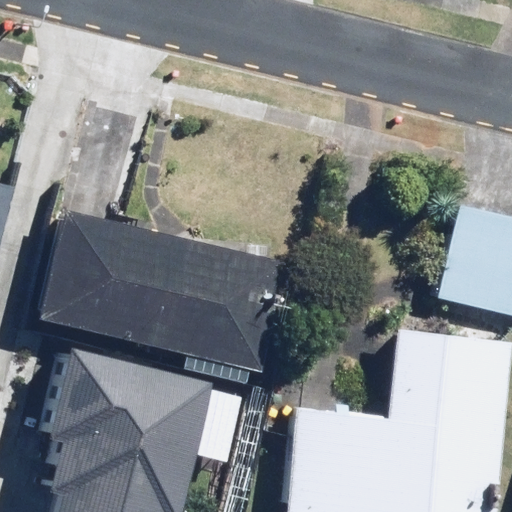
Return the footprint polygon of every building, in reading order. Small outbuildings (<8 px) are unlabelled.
[(0,220),(9,179),(0,176),(0,220)] [(511,214),(453,199),(429,292),(511,313),(511,214)] [(293,258),(58,200),(31,309),(266,367),(293,258)] [(388,408),(286,402),(279,511),(491,511),(502,334),(393,328),(388,408)] [(171,511),(207,373),(65,337),(41,429),(54,432),(41,483),(58,487),(51,511),(159,511),(160,509),(170,511),(171,511)]
